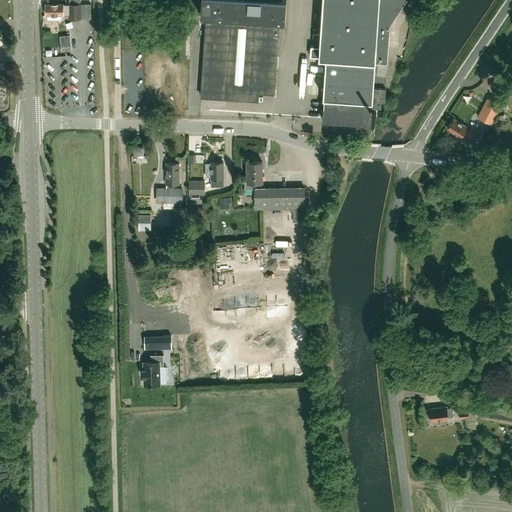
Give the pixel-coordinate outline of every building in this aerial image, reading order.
[(63,13),(70,13),(70,18),(81,18),(80,0),(69,0),(69,4),(63,4),(63,3),(58,3),(58,0),(46,0),(47,3),(46,3),(46,14),(63,14),(63,13)] [(201,0),(200,16),(206,17),(201,97),(234,99),(234,91),(274,93),(279,21),(285,22),(287,1),(280,0),(201,0)] [(323,0),(321,33),(312,34),(313,46),(311,46),(310,56),(319,57),(319,58),(327,58),(326,78),(323,120),(368,123),(369,109),(371,109),(370,115),(376,115),(377,109),(374,109),(374,105),(381,106),(381,99),(385,99),(387,63),(388,44),(390,23),(399,9),(403,4),(404,3),(403,3),(405,0),(323,0)] [(59,36),(61,49),(70,49),(69,35),(59,36)] [(490,123),(500,103),(488,97),(478,117),(490,123)] [(461,138),(463,135),(471,140),(475,133),(467,128),(468,127),(454,118),(447,129),(461,138)] [(262,161),(247,162),(247,181),(245,181),(245,189),(255,189),(255,209),(290,209),(290,212),(292,212),(293,222),(304,221),(303,209),(305,209),(305,188),(262,188),(261,182),(263,182),(262,161)] [(178,163),(166,162),(165,179),(166,179),(166,184),(166,187),(156,187),(156,202),(174,202),(174,206),(173,206),(172,225),(178,225),(178,231),(186,231),(186,225),(187,225),(188,207),(181,207),(180,202),(183,202),(183,187),(172,187),(172,184),(178,184),(178,163)] [(223,162),(210,162),(211,186),(223,186),(223,178),(223,162)] [(189,180),(189,199),(199,199),(199,194),(205,194),(205,180),(189,180)] [(219,198),(219,205),(230,205),(229,197),(219,198)] [(212,206),(189,206),(190,222),(212,221),(212,206)] [(152,214),(138,214),(138,222),(152,222),(152,214)] [(202,236),(200,224),(194,225),(194,228),(188,229),(190,238),(195,237),(196,238),(202,236)] [(217,275),(217,266),(198,266),(197,275),(217,275)] [(244,304),(255,304),(254,293),(243,294),(244,304)] [(265,303),(264,294),(255,294),(255,303),(265,303)] [(170,334),(162,334),(162,347),(171,346),(170,334)] [(163,365),(163,353),(150,353),(150,360),(143,360),(143,369),(142,369),(142,371),(144,371),(143,374),(142,376),(144,376),(144,384),(145,384),(145,386),(152,386),(152,384),(160,384),(159,365),(163,365)] [(464,395),(462,403),(482,407),(480,418),(511,423),(511,403),(466,395),(464,395)] [(453,408),(447,409),(447,407),(429,409),(431,422),(448,420),(448,417),(454,417),(453,408)] [(487,437),(486,445),(497,445),(498,438),(495,438),(495,437),(487,437)]
